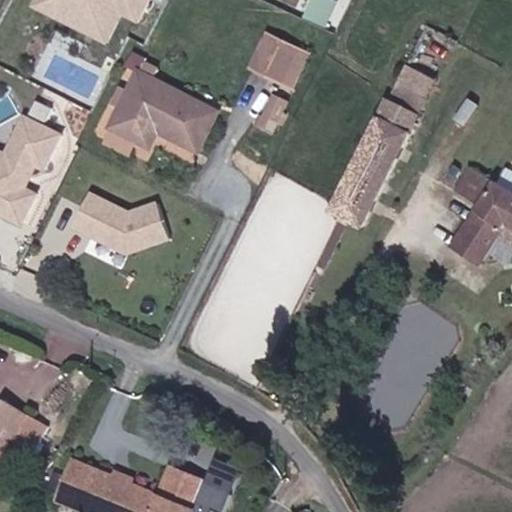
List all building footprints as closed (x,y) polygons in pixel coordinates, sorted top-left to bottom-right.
[(139,15),(147,0),(41,0),(76,19),(86,0),(111,0),(123,6),(139,15)] [(107,35),(123,6),(111,0),(86,0),(76,19),(107,35)] [(315,0),(308,16),(330,26),(341,0),(315,0)] [(248,68),(276,82),(293,49),(265,34),(248,68)] [(276,82),(287,87),(304,54),(293,49),(276,82)] [(126,83),(134,87),(150,56),(145,53),(139,65),(135,65),(126,83)] [(192,143),(212,105),(149,72),(156,59),(150,56),(134,87),(125,103),(114,123),(136,135),(145,117),(155,122),(192,143)] [(117,99),(125,103),(134,87),(126,83),(117,99)] [(408,122),(417,107),(386,90),(378,107),(408,122)] [(45,112),(52,99),(36,91),(29,104),(45,112)] [(281,131),(291,97),(274,92),(264,125),(281,131)] [(106,119),(114,123),(125,103),(117,99),(106,119)] [(18,175),(30,154),(42,160),(61,126),(24,106),(4,143),(0,141),(0,205),(19,215),(35,184),(18,175)] [(330,200),(359,214),(408,122),(378,107),(330,200)] [(136,135),(145,140),(155,122),(145,117),(136,135)] [(511,193),(489,179),(465,163),(453,181),(476,197),(450,238),(475,255),(502,214),(511,220),(511,193)] [(166,232),(155,196),(127,205),(87,184),(70,218),(123,246),(166,232)] [(0,405),(0,427),(9,411),(0,405)] [(185,511),(201,469),(161,455),(148,491),(74,459),(59,482),(68,487),(68,494),(91,504),(109,511),(185,511)] [(57,480),(59,482),(74,459),(66,456),(57,480)] [(198,506),(217,511),(225,511),(239,465),(213,457),(198,506)]
